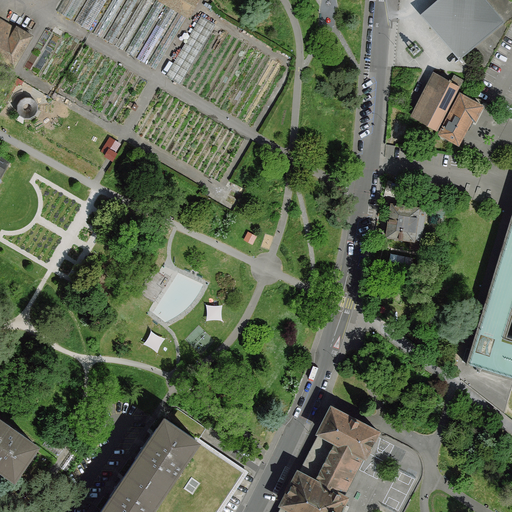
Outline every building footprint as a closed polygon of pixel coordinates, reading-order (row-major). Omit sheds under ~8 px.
[(159,0),(189,17),(198,0),(159,0)] [(435,25),(460,55),(468,48),(501,21),(483,0),(443,0),(436,6),(440,11),(439,21),(435,25)] [(426,15),(435,25),(439,21),(440,11),(436,6),(426,15)] [(204,14),(196,26),(209,34),(217,22),(204,14)] [(31,37),(0,18),(0,61),(13,68),(31,37)] [(433,83),(439,74),(433,71),(411,115),(418,119),(436,85),(433,83)] [(436,85),(418,119),(438,130),(455,98),(461,87),(451,81),(439,74),(433,83),(436,85)] [(451,81),(461,87),(463,81),(454,76),(451,81)] [(461,87),(455,98),(458,100),(461,95),(462,95),(465,90),(461,87)] [(462,95),(461,95),(458,100),(441,133),(459,143),(473,117),(475,119),(482,105),(462,95)] [(458,100),(455,98),(438,130),(441,133),(458,100)] [(392,203),(388,236),(415,240),(415,239),(417,223),(420,208),(392,203)] [(511,215),(466,363),(511,376),(511,215)] [(424,225),(417,223),(415,239),(422,240),(424,225)] [(257,237),(248,232),(244,240),(253,245),(257,237)] [(345,511),(353,497),(347,494),(366,458),(371,460),(386,431),(334,404),(319,434),(336,443),(318,478),(300,468),(281,506),(291,511),(345,511)] [(145,511),(195,438),(165,418),(101,511),(145,511)] [(0,419),(0,462),(15,472),(35,442),(0,419)] [(217,511),(245,471),(195,438),(145,511),(217,511)]
